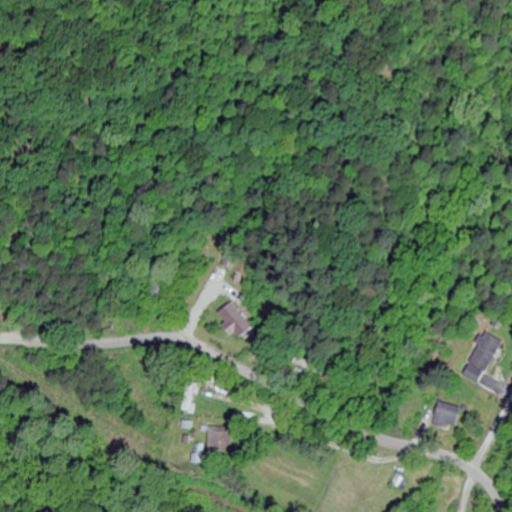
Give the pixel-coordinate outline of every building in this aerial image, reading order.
[(176,292),(163,278),(144,297),(157,310),(176,292)] [(217,316),(239,343),(253,330),(231,304),(217,316)] [(482,386),(504,343),(486,334),(463,376),(482,386)] [(434,425),(455,432),(462,410),(442,403),(434,425)] [(232,459),(232,433),(211,433),(211,459),(232,459)]
